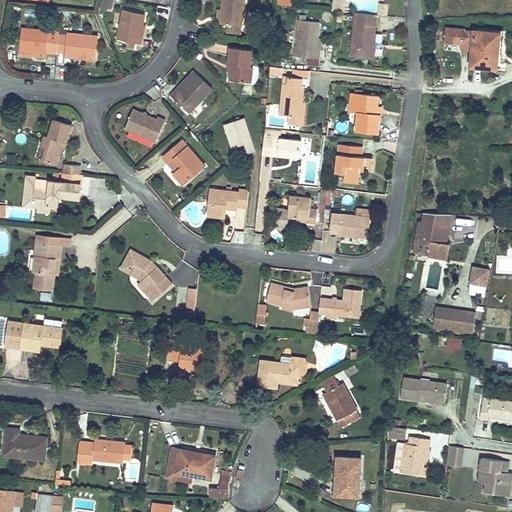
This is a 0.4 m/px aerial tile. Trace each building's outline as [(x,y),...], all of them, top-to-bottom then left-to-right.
[(111,10),(113,0),(104,0),(103,8),(111,10)] [(221,0),(221,10),(220,23),(227,23),(240,24),(242,0),(221,0)] [(330,0),(330,9),(335,10),(338,10),(339,0),(330,0)] [(122,10),(116,41),(123,42),(122,48),(131,50),(133,44),(138,45),(140,36),(137,36),(142,14),(122,10)] [(373,13),(353,12),(349,54),(370,57),(373,13)] [(296,18),(292,54),(319,57),(320,48),(317,47),(319,19),(296,18)] [(47,59),(56,60),(57,53),(59,36),(59,32),(20,29),(17,56),(47,59)] [(459,45),(459,52),(470,53),(469,68),(493,70),(496,35),(461,32),(442,30),(441,44),(459,45)] [(59,36),(57,53),(65,54),(84,56),(84,61),(95,61),(97,37),(67,34),(66,36),(59,36)] [(228,64),(226,79),(249,82),(251,67),(248,67),(250,50),(228,47),(226,64),(228,64)] [(47,65),(47,59),(17,56),(17,62),(47,65)] [(282,67),(269,66),(268,74),(282,76),(282,67)] [(307,69),(292,68),(292,76),(307,77),(307,69)] [(179,86),(172,93),(191,112),(216,88),(200,71),(182,88),(179,86)] [(307,77),(292,76),(284,75),(280,114),(287,114),(300,115),(301,101),(303,85),(306,86),(307,77)] [(355,92),(354,112),(357,112),(355,131),(377,133),(379,115),(374,115),(375,108),(376,94),(355,92)] [(132,110),(125,128),(156,142),(165,121),(157,118),(156,120),(132,110)] [(300,115),(287,114),(286,122),(303,123),(303,116),(300,115)] [(221,126),(229,148),(242,144),(246,155),(254,152),(243,118),(221,126)] [(46,136),(43,147),(47,148),(43,161),(58,166),(62,151),(64,144),(67,145),(73,127),(55,121),(50,137),(46,136)] [(16,135),(18,144),(27,142),(25,133),(16,135)] [(272,138),(271,152),(298,155),(299,141),(272,138)] [(163,159),(170,166),(175,161),(183,170),(177,175),(176,177),(186,187),(208,168),(184,141),(163,159)] [(338,143),(335,170),(344,171),(343,179),(357,181),(358,165),(371,166),(372,156),(359,155),(360,145),(338,143)] [(47,148),(43,147),(38,160),(43,161),(47,148)] [(175,161),(170,166),(177,175),(183,170),(175,161)] [(80,175),(81,166),(65,165),(64,174),(80,175)] [(285,176),(305,177),(306,168),(286,167),(285,176)] [(28,177),(26,202),(34,203),(34,207),(40,208),(52,209),(52,203),(60,204),(61,195),(58,194),(59,191),(81,193),(82,175),(80,175),(64,174),(64,182),(38,179),(38,178),(28,177)] [(318,202),(325,203),(326,187),(319,187),(318,202)] [(239,206),(247,207),(249,190),(240,189),(239,191),(212,189),(209,216),(227,217),(228,209),(238,210),(239,206)] [(289,217),(299,218),(307,218),(307,222),(316,222),(318,208),(310,208),(311,197),(291,195),(289,217)] [(59,213),(60,204),(52,203),(52,209),(40,208),(40,211),(59,213)] [(332,212),(331,231),(341,232),(341,234),(369,237),(370,216),(332,212)] [(447,214),(418,213),(417,222),(415,222),(413,243),(417,243),(417,240),(427,241),(426,251),(446,254),(447,242),(435,241),(435,236),(444,237),(447,214)] [(322,252),(336,253),(338,234),(330,233),(329,239),(324,238),(322,252)] [(39,243),(38,250),(49,251),(50,244),(39,243)] [(49,251),(38,250),(36,272),(39,272),(37,289),(56,290),(58,275),(59,259),(63,259),(64,245),(50,244),(49,251)] [(142,278),(144,281),(153,290),(150,293),(156,300),(175,284),(162,269),(160,270),(154,266),(156,262),(133,251),(124,269),(142,278)] [(511,258),(499,258),(498,274),(511,275),(511,258)] [(486,296),(488,267),(470,266),(469,295),(486,296)] [(153,290),(144,281),(141,284),(150,293),(153,290)] [(273,284),(267,302),(282,308),(285,301),(293,304),(294,310),(311,307),(307,287),(290,290),(286,289),(273,284)] [(344,298),(322,296),(320,311),(329,312),(338,313),(360,315),(363,288),(346,287),(344,298)] [(51,300),(50,292),(41,292),(41,300),(51,300)] [(189,313),(198,313),(199,296),(191,296),(189,313)] [(264,323),(267,304),(258,302),(255,322),(264,323)] [(473,333),(476,310),(436,305),(433,328),(473,333)] [(318,334),(319,326),(312,325),(312,321),(305,321),(305,327),(308,327),(307,333),(318,334)] [(12,323),(10,347),(42,351),(43,345),(61,346),(63,329),(52,327),(12,323)] [(447,348),(460,349),(460,337),(447,337),(447,348)] [(169,340),(168,352),(182,354),(180,369),(204,371),(207,347),(182,345),(183,341),(169,340)] [(261,359),(260,383),(275,384),(275,379),(296,380),(297,361),(261,359)] [(344,369),(349,376),(359,370),(355,363),(344,369)] [(403,397),(419,399),(420,395),(437,398),(437,401),(446,402),(449,382),(406,376),(403,397)] [(345,380),(325,391),(338,417),(346,413),(350,420),(362,413),(345,380)] [(492,403),(484,402),(482,417),(490,418),(490,415),(511,417),(511,399),(493,397),(492,403)] [(406,427),(390,425),(389,433),(389,435),(405,437),(406,427)] [(8,427),(6,453),(47,457),(49,436),(28,435),(27,440),(19,439),(20,428),(8,427)] [(411,435),(410,443),(427,445),(425,459),(428,459),(431,437),(411,435)] [(81,441),(79,461),(95,463),(95,459),(127,462),(127,458),(136,458),(137,445),(129,444),(129,442),(98,439),(98,443),(81,441)] [(405,442),(403,458),(424,461),(425,459),(427,445),(410,443),(405,442)] [(461,466),(465,448),(450,445),(446,464),(461,466)] [(174,447),(168,477),(177,479),(179,472),(212,479),(216,456),(201,453),(200,455),(184,452),(184,450),(174,447)] [(337,453),(336,476),(339,477),(338,496),(358,497),(361,456),(337,453)] [(482,457),(479,481),(486,482),(485,491),(509,494),(511,473),(511,472),(508,472),(501,471),(503,460),(482,457)] [(424,461),(403,458),(402,471),(426,474),(427,465),(424,465),(424,461)] [(510,461),(503,460),(501,471),(508,472),(510,461)] [(73,487),(74,482),(62,481),(63,471),(59,471),(57,485),(73,487)] [(229,497),(230,474),(220,474),(219,487),(210,486),(209,496),(229,497)] [(486,482),(479,481),(478,490),(485,491),(486,482)] [(0,490),(0,511),(3,511),(3,508),(16,509),(17,491),(0,490)] [(39,511),(42,511),(48,511),(54,511),(55,496),(44,495),(40,494),(39,511)] [(149,511),(172,511),(174,503),(152,499),(149,511)]
